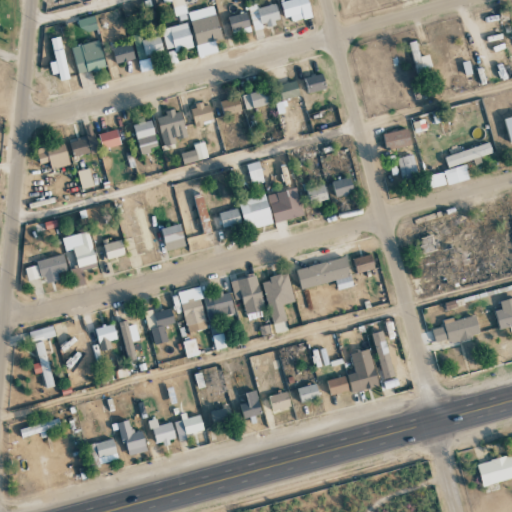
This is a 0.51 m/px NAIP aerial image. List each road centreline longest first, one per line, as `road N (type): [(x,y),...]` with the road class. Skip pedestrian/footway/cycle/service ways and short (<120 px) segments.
road 1 (residential): [(511,181),(2,324)]
road 2 (residential): [(460,511),(327,0)]
road 3 (residential): [(464,0),(20,124)]
road 4 (secondary): [(511,400),(105,511)]
road 5 (tertiary): [(0,346),(30,0)]
